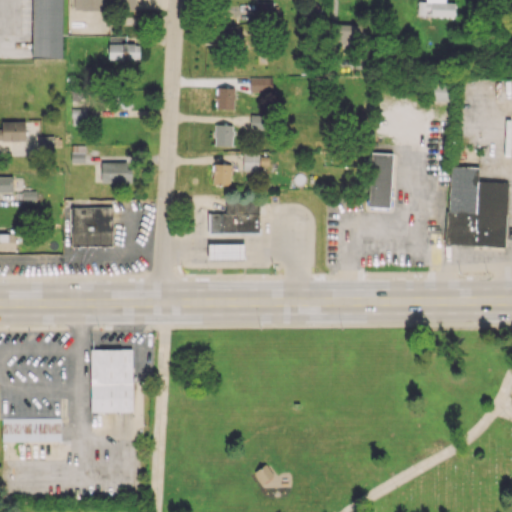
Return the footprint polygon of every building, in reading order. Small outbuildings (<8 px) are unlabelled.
[(61,58),(62,0),(32,0),(31,58),(61,58)] [(101,0),(73,0),(74,10),(102,9),(101,0)] [(107,0),(107,7),(137,8),(137,0),(107,0)] [(425,0),(425,1),(418,0),(417,15),(454,17),(455,2),(444,1),(444,0),(425,0)] [(272,1),(255,2),(255,19),(273,19),(272,1)] [(361,24),(333,23),(333,41),(361,42),(361,24)] [(205,26),(205,43),(237,44),(237,27),(205,26)] [(126,36),(108,35),(108,59),(139,59),(139,44),(126,44),(126,36)] [(272,92),(271,76),(249,77),(250,93),(272,92)] [(449,100),(450,85),(430,84),(429,100),(449,100)] [(234,86),(216,86),(215,108),(233,108),(234,86)] [(71,108),(72,125),(85,125),(85,108),(71,108)] [(263,128),(263,115),(250,115),(249,128),(263,128)] [(0,128),(0,141),(25,140),(24,120),(1,121),(1,129),(0,128)] [(214,145),(232,145),(232,124),(214,124),(214,145)] [(53,136),(38,135),(38,149),(53,149),(53,136)] [(84,162),(84,145),(71,144),(70,162),(84,162)] [(242,170),(258,170),(259,153),(243,152),(242,170)] [(368,206),(390,207),(392,153),(369,152),(368,206)] [(101,182),(131,182),(131,161),(101,161),(101,182)] [(231,164),(213,163),(212,184),(230,185),(231,164)] [(478,167),(448,166),(446,244),(505,246),(507,181),(477,180),(478,167)] [(12,176),(0,175),(0,191),(12,192),(12,176)] [(259,233),(258,201),(225,202),(225,213),(207,213),(207,234),(259,233)] [(112,206),(70,207),(71,245),(112,245),(112,206)] [(0,249),(15,250),(15,233),(0,232),(0,249)] [(244,259),(244,243),(207,244),(207,259),(244,259)] [(90,349),(131,348),(131,410),(90,411),(90,349)] [(1,417),(1,441),(60,440),(60,417),(1,417)] [(254,470),(261,483),(273,476),(265,463),(254,470)]
